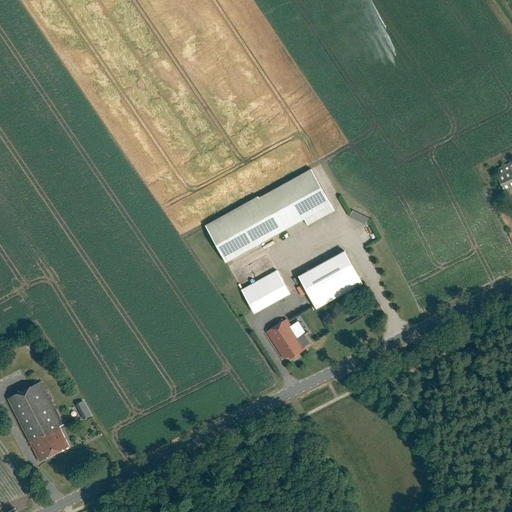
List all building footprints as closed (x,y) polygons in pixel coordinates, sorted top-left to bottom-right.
[(511,188),(511,162),(497,169),(500,175),(497,176),(504,193),(511,188)] [(309,167),(205,228),(226,263),(329,202),(309,167)] [(349,218),(366,226),(369,218),(353,210),(349,218)] [(344,252),(300,276),(317,308),(362,284),(344,252)] [(253,312),(289,292),(277,271),(242,291),(253,312)] [(307,332),(298,338),(297,339),(295,335),(296,334),(287,320),(267,332),(284,359),(289,356),(290,359),(292,358),(294,359),(299,356),(300,353),(305,349),(304,347),(309,344),(309,345),(310,344),(305,335),(308,333),(307,332)] [(8,399),(40,461),(69,446),(60,427),(64,425),(42,381),(8,399)] [(78,404),(85,420),(94,416),(86,400),(78,404)]
